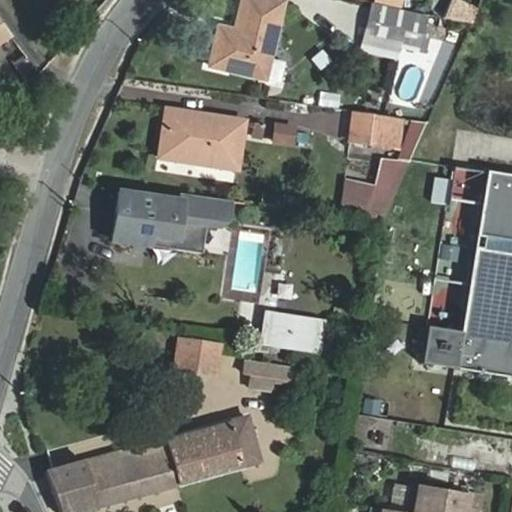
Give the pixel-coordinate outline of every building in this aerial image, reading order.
[(210,66),(264,79),(282,3),(268,0),(242,0),(235,32),(219,28),(210,66)] [(423,34),(426,18),(375,7),(366,45),(398,52),(399,47),(403,30),(423,34)] [(0,41),(9,35),(0,23),(0,41)] [(423,34),(403,30),(399,47),(425,53),(429,36),(423,34)] [(267,81),(280,85),(288,62),(274,58),(267,81)] [(236,169),(243,122),(166,111),(159,158),(236,169)] [(397,148),(402,120),(353,113),(349,141),(397,148)] [(425,123),(409,121),(393,161),(380,160),(373,185),(363,183),(360,199),(369,202),(365,219),(382,221),(425,123)] [(274,122),(272,144),(295,146),(297,124),(274,122)] [(263,125),(253,124),(251,139),(261,140),(263,125)] [(511,178),(485,174),(459,333),(426,328),(420,365),(511,379),(511,178)] [(179,200),(117,192),(111,240),(133,243),(134,239),(145,241),(145,245),(200,253),(204,223),(216,225),(227,217),(229,201),(180,194),(179,200)] [(262,194),(260,204),(277,207),(278,196),(262,194)] [(297,319),(262,313),(259,333),(290,338),(292,331),(295,331),(297,319)] [(259,333),(257,346),(317,356),(323,323),(297,319),(295,331),(292,331),(290,338),(259,333)] [(178,340),(174,369),(215,375),(219,346),(178,340)] [(286,378),(287,369),(246,364),(245,373),(252,374),(250,388),(270,391),(272,376),(286,378)] [(253,455),(243,419),(44,472),(59,511),(79,511),(242,468),(239,458),(253,455)] [(478,511),(481,497),(412,484),(406,511),(392,511),(371,508),(370,511),(478,511)]
